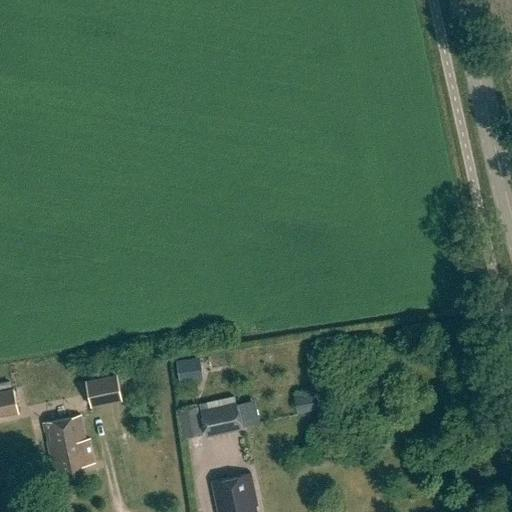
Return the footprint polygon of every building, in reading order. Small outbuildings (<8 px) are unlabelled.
[(200,358),(177,361),(180,382),(203,379),(225,376),(222,355),(200,358)] [(85,381),(90,408),(122,401),(116,374),(85,381)] [(0,416),(19,413),(14,389),(0,391),(0,416)] [(295,412),(314,412),(314,393),(295,393),(295,412)] [(201,411),(206,435),(241,427),(236,403),(201,411)] [(180,413),(185,441),(204,437),(199,409),(180,413)] [(82,463),(96,460),(91,438),(87,439),(82,416),(45,423),(57,480),(84,474),(82,463)] [(253,473),(214,481),(219,511),(258,511),(257,505),(259,505),(253,473)]
